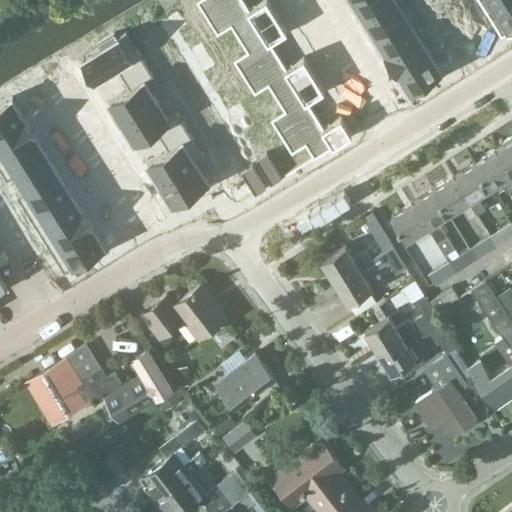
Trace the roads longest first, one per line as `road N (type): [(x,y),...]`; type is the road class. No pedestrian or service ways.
road 1 (residential): [(434,505),(222,227)]
road 2 (residential): [(48,84),(164,259)]
road 3 (residential): [(222,227),(390,129)]
road 4 (residential): [(0,355),(164,259)]
road 5 (residential): [(311,0),(390,129)]
